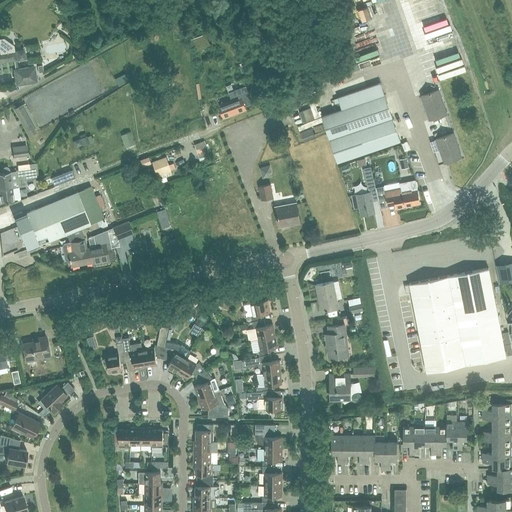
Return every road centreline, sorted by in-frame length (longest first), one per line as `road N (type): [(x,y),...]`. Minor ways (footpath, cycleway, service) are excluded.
road 1 (residential): [(41,511),(35,474),(45,437),(62,416),(123,385),(151,384),(177,400),(179,511)]
road 2 (tertiary): [(0,311),(283,256)]
road 3 (tertiary): [(283,256),(450,214),(511,154)]
road 4 (residential): [(299,479),(300,355),(283,256)]
road 5 (unknown): [(450,214),(407,87),(408,64)]
road 6 (unknown): [(283,256),(246,177),(246,140),(256,128)]
